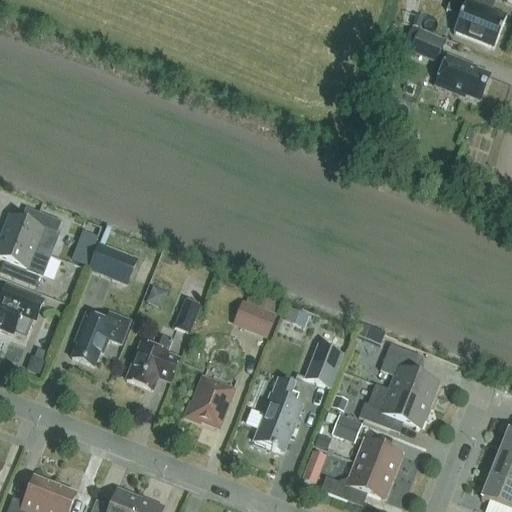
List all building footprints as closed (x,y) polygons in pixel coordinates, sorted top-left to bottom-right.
[(506,19),(474,6),(476,0),(450,0),(450,3),(463,8),(453,34),(494,51),(506,19)] [(445,42),(418,31),(409,56),(436,66),(445,42)] [(479,105),(489,78),(475,72),(476,70),(447,59),(434,89),(464,101),(465,99),(479,105)] [(60,224),(38,215),(33,227),(8,218),(0,238),(50,258),(59,237),(56,236),(60,224)] [(42,279),(50,258),(0,238),(0,239),(0,262),(17,269),(12,281),(35,290),(39,278),(42,279)] [(87,273),(126,289),(137,263),(97,247),(87,273)] [(87,269),(90,259),(75,253),(71,263),(87,269)] [(0,332),(12,337),(13,335),(26,341),(35,317),(37,317),(42,302),(8,289),(2,303),(0,302),(0,332)] [(232,328),(266,342),(275,318),(274,318),(280,304),(250,291),(244,305),(242,304),(232,328)] [(173,332),(189,338),(200,308),(184,302),(173,332)] [(308,318),(289,311),(284,324),(303,331),(308,318)] [(81,337),(71,361),(93,370),(99,355),(102,357),(108,342),(121,347),(130,324),(112,317),(109,326),(85,317),(78,336),(81,337)] [(368,330),(361,327),(358,335),(356,339),(364,342),(368,330)] [(172,343),(162,339),(157,352),(141,346),(126,383),(152,393),(157,381),(169,386),(180,360),(167,355),(172,343)] [(303,383),(328,393),(343,358),(317,347),(303,383)] [(394,379),(389,393),(429,409),(438,386),(411,375),(417,360),(421,362),(422,360),(390,348),(380,374),(394,379)] [(34,360),(43,364),(47,355),(37,351),(34,360)] [(233,393),(203,381),(193,406),(191,405),(185,420),(200,426),(201,424),(218,430),(233,393)] [(293,389),(277,383),(272,397),(270,397),(262,416),(264,416),(253,444),(283,456),(301,409),(287,404),(293,389)] [(392,421),(420,432),(429,409),(389,393),(375,388),(367,408),(364,406),(358,421),(387,432),(392,421)] [(343,415),(348,403),(335,399),(330,410),(343,415)] [(330,438),(354,447),(361,427),(338,418),(330,438)] [(511,432),(511,434),(507,433),(498,456),(511,461),(511,432)] [(318,437),(314,448),(325,452),(329,442),(318,437)] [(364,443),(355,466),(392,480),(401,457),(364,443)] [(313,455),(301,483),(315,488),(326,460),(313,455)] [(511,461),(498,456),(489,478),(511,487),(511,461)] [(383,503),(392,480),(355,466),(346,488),(325,480),(320,493),(346,504),(351,491),(383,503)] [(511,511),(511,487),(489,478),(480,501),(507,511),(511,511)] [(45,511),(54,488),(34,480),(23,506),(12,502),(7,511),(45,511)] [(68,511),(75,496),(54,488),(45,511),(68,511)] [(135,511),(140,502),(117,493),(109,511),(135,511)] [(140,502),(135,511),(162,511),(163,511),(140,502)]
